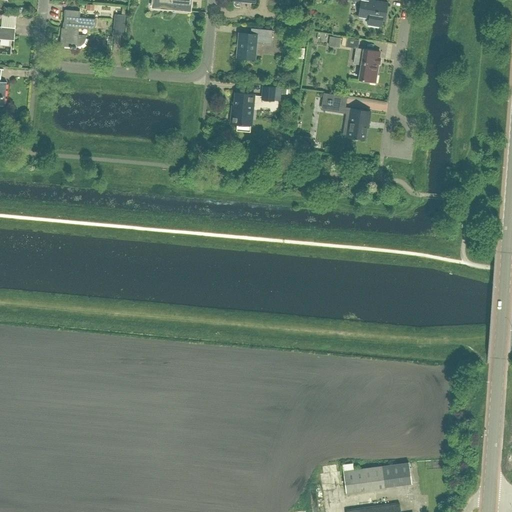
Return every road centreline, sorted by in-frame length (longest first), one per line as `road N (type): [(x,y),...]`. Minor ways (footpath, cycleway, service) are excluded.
road 1 (tertiary): [(488,498),(511,175)]
road 2 (residential): [(44,0),(40,48),(52,64),(185,77),(207,61),(213,0)]
road 3 (residential): [(389,119),(408,0)]
